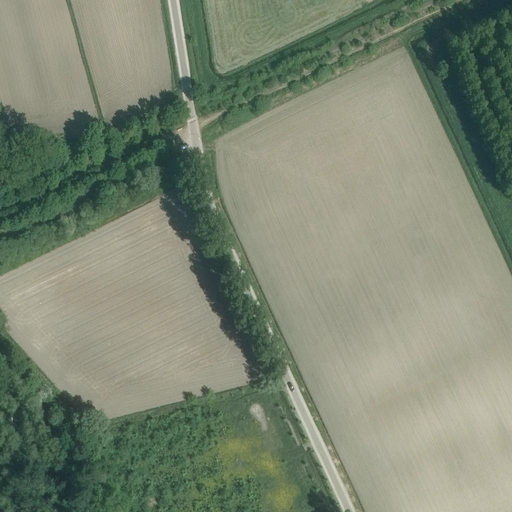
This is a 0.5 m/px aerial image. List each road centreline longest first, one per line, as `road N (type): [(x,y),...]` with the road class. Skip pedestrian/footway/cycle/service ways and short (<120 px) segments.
road 1 (unclassified): [(350,511),(213,217),(172,0)]
road 2 (track): [(469,0),(0,221)]
road 3 (track): [(197,151),(0,246)]
road 4 (track): [(0,152),(96,141),(187,98)]
